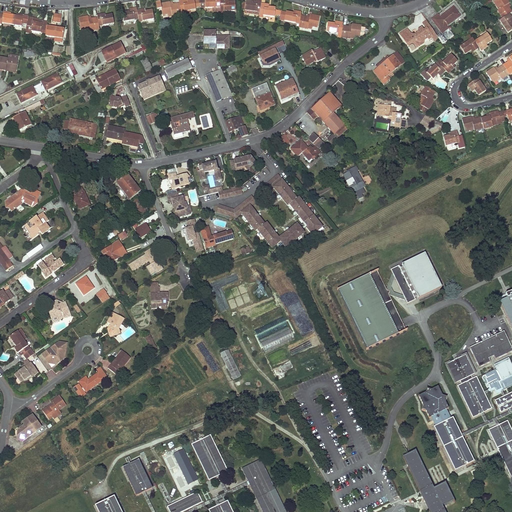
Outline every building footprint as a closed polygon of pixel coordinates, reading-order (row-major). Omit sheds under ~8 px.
[(186,0),(180,0),(178,0),(179,4),(180,12),(190,10),(195,9),(194,1),(187,2),(186,0)] [(204,0),(205,8),(220,8),(219,0),(204,0)] [(219,0),(220,8),(220,11),(235,11),(235,2),(228,2),(227,0),(219,0)] [(253,0),(253,2),(246,1),(245,10),(259,12),(261,3),(261,1),(255,0),(253,0)] [(497,0),(495,2),(500,9),(498,11),(503,19),(509,14),(511,12),(507,5),(509,4),(506,0),(497,0)] [(170,2),(161,4),(160,2),(155,3),(158,16),(171,13),(172,16),(181,15),(180,12),(179,4),(170,5),(170,2)] [(269,4),(261,3),(259,12),(259,14),(274,17),(274,15),(275,9),(275,8),(268,7),(269,4)] [(436,16),(432,20),(440,31),(461,16),(454,7),(440,17),(439,15),(436,16)] [(136,8),(128,9),(129,12),(122,13),(124,22),(138,19),(137,10),(136,8)] [(145,9),(137,10),(138,19),(139,22),(154,19),(152,10),(145,11),(145,9)] [(8,12),(3,11),(3,13),(1,23),(11,25),(13,15),(8,14),(8,12)] [(279,19),(285,21),(299,24),(301,15),(301,13),(294,11),(293,13),(286,12),(286,13),(281,12),(280,16),(279,19)] [(18,16),(13,15),(11,25),(21,26),(22,23),(27,24),(28,15),(18,14),(18,16)] [(101,14),(97,15),(97,18),(99,26),(114,23),(112,15),(105,16),(105,14),(101,14)] [(503,19),(500,21),(508,33),(511,30),(511,22),(511,18),(509,14),(503,19)] [(310,18),(301,15),(299,24),(298,27),(308,29),(308,26),(317,28),(319,16),(311,15),(310,18)] [(83,17),(79,18),(80,30),(89,28),(90,31),(99,29),(99,26),(97,18),(88,19),(88,17),(83,17)] [(36,22),(33,21),(31,31),(41,33),(41,30),(46,31),(47,26),(47,22),(37,20),(36,22)] [(334,25),(328,23),(326,32),(341,34),(343,25),(343,23),(335,21),(334,25)] [(352,27),(343,25),(341,34),(341,37),(350,39),(350,35),(360,37),(360,35),(361,27),(361,25),(352,24),(352,27)] [(51,26),(47,26),(46,31),(45,36),(54,37),(56,27),(51,26)] [(60,28),(56,27),(54,37),(62,39),(64,28),(60,28)] [(435,41),(439,39),(437,36),(430,27),(427,29),(426,29),(423,31),(421,28),(419,30),(418,34),(417,35),(411,34),(403,39),(408,47),(414,43),(417,48),(424,44),(424,40),(425,40),(429,40),(432,38),(435,41)] [(447,28),(437,36),(439,39),(442,44),(453,36),(447,28)] [(411,34),(407,29),(400,34),(403,39),(411,34)] [(204,31),(204,44),(207,44),(209,45),(209,48),(216,48),(216,46),(229,46),(229,36),(217,36),(217,31),(204,31)] [(121,44),(103,52),(107,63),(128,54),(125,49),(135,44),(134,41),(136,40),(132,34),(120,40),(121,44)] [(487,34),(474,42),(479,48),(481,52),(487,47),(486,45),(492,41),(487,34)] [(472,39),(460,47),(465,55),(471,51),(472,53),(479,48),(474,42),(472,39)] [(287,51),(284,42),(259,53),(264,65),(271,65),(281,61),(279,55),(283,53),(287,51)] [(312,51),(302,55),(308,66),(317,62),(317,63),(321,61),(325,59),(320,49),(313,53),(312,51)] [(378,69),(375,72),(384,83),(388,80),(386,77),(404,62),(397,53),(389,59),(378,69)] [(451,55),(440,66),(446,71),(448,74),(454,68),(452,66),(457,62),(451,55)] [(511,60),(503,65),(509,75),(511,72),(511,56),(509,58),(511,60)] [(0,57),(0,69),(5,71),(6,68),(16,70),(17,61),(0,57)] [(382,62),(376,66),(378,69),(389,59),(387,57),(382,62)] [(147,58),(140,61),(146,73),(153,70),(147,58)] [(187,59),(164,69),(169,79),(192,69),(187,59)] [(437,63),(427,73),(433,79),(438,75),(440,77),(446,71),(440,66),(437,63)] [(66,67),(71,77),(77,75),(73,65),(66,67)] [(491,70),(486,73),(492,83),(500,77),(501,80),(509,75),(503,65),(495,70),(494,68),(491,70)] [(114,70),(96,79),(100,88),(109,83),(110,85),(120,81),(114,70)] [(217,102),(232,96),(222,70),(206,76),(217,102)] [(33,86),(17,94),(20,100),(21,103),(37,95),(36,93),(45,89),(46,91),(61,83),(57,74),(41,82),(42,83),(33,87),(33,86)] [(139,88),(138,89),(142,100),(147,98),(146,95),(164,88),(159,77),(150,81),(150,82),(147,84),(146,82),(138,86),(139,88)] [(293,79),(277,86),(284,103),(295,98),(296,99),(301,97),(293,79)] [(474,81),(468,85),(473,92),(475,90),(479,96),(486,91),(477,79),(474,81)] [(267,85),(252,91),(257,103),(260,102),(262,108),(269,106),(269,107),(275,105),(267,85)] [(423,96),(418,104),(429,110),(433,102),(431,100),(435,92),(426,87),(421,95),(423,96)] [(146,95),(147,98),(165,90),(164,88),(146,95)] [(312,109),(308,112),(314,119),(317,117),(316,116),(317,115),(334,134),(335,134),(338,137),(347,130),(343,126),(344,125),(334,113),(341,106),(330,93),(312,109)] [(121,100),(110,97),(108,107),(118,109),(119,107),(124,105),(125,108),(130,106),(127,97),(121,100)] [(39,102),(25,109),(26,112),(41,105),(39,102)] [(260,102),(257,103),(260,111),(264,109),(269,107),(269,106),(262,108),(260,102)] [(418,104),(416,109),(427,115),(429,110),(418,104)] [(379,105),(378,115),(383,116),(382,117),(389,118),(389,117),(392,117),(391,126),(400,128),(401,115),(396,114),(396,109),(390,108),(391,107),(379,105)] [(511,109),(506,111),(502,112),(505,122),(508,121),(508,122),(511,120),(511,109)] [(490,117),(481,119),(483,129),(484,130),(493,128),(492,125),(501,123),(505,122),(502,112),(498,113),(498,112),(489,114),(490,117)] [(24,113),(13,118),(16,125),(19,131),(30,126),(24,113)] [(193,113),(170,119),(174,135),(182,133),(190,131),(188,120),(194,119),(193,113)] [(155,114),(147,117),(150,125),(158,122),(155,114)] [(240,117),(225,122),(229,132),(234,130),(239,128),(242,137),(247,135),(244,127),(243,127),(240,117)] [(471,117),(462,119),(465,130),(473,128),(474,131),(483,129),(481,119),(480,118),(472,120),(471,117)] [(96,125),(70,120),(70,123),(68,128),(68,132),(73,134),(93,138),(96,125)] [(437,121),(435,125),(443,129),(445,125),(437,121)] [(109,126),(107,137),(114,139),(122,141),(124,132),(124,130),(109,126)] [(142,137),(124,132),(122,141),(121,144),(131,146),(137,147),(138,142),(142,143),(143,141),(142,137)] [(450,136),(443,138),(445,146),(460,143),(457,132),(449,133),(450,136)] [(314,133),(308,138),(315,146),(321,141),(314,133)] [(334,134),(328,140),(331,143),(338,137),(335,134),(334,134)] [(283,136),(277,140),(283,147),(288,143),(283,136)] [(307,149),(303,153),(309,160),(313,157),(315,158),(320,154),(317,150),(315,152),(310,146),(307,149)] [(246,170),(254,163),(248,156),(244,158),(242,159),(241,158),(239,159),(233,161),(235,169),(240,168),(244,168),(245,169),(246,170)] [(230,162),(228,162),(231,172),(245,169),(244,168),(240,168),(235,169),(233,161),(230,162)] [(197,172),(200,182),(206,180),(204,174),(208,173),(214,171),(214,174),(216,182),(221,181),(219,170),(217,171),(215,163),(202,167),(199,168),(200,172),(197,172)] [(357,171),(350,175),(352,179),(346,182),(349,187),(350,189),(346,191),(348,196),(353,193),(357,193),(356,197),(358,197),(359,199),(362,197),(361,195),(365,193),(362,188),(365,186),(357,171)] [(171,185),(172,189),(189,185),(188,183),(187,178),(189,177),(186,174),(178,176),(179,178),(177,179),(176,177),(175,173),(173,174),(168,175),(169,181),(172,180),(173,183),(172,184),(171,185)] [(127,175),(116,183),(129,199),(140,191),(129,177),(127,175)] [(281,181),(282,180),(278,175),(260,190),(264,195),(273,188),(281,181)] [(296,199),(281,181),(273,188),(279,195),(280,194),(283,198),(282,199),(288,206),(290,204),(295,211),(296,210),(300,214),(298,215),(304,222),(305,222),(308,226),(307,227),(313,235),(323,226),(298,197),(296,199)] [(83,192),(81,188),(72,192),(74,196),(73,196),(79,209),(87,205),(89,205),(89,204),(84,191),(83,192)] [(240,188),(218,194),(220,200),(242,194),(240,188)] [(37,200),(40,193),(33,190),(31,194),(24,191),(20,194),(18,192),(16,194),(5,202),(6,207),(11,209),(12,210),(22,203),(21,201),(22,200),(24,201),(24,203),(32,207),(37,203),(36,201),(36,200),(37,200)] [(178,198),(176,193),(173,194),(167,195),(169,202),(171,201),(172,204),(173,204),(174,206),(175,206),(175,208),(174,208),(175,212),(174,213),(176,218),(187,215),(186,209),(186,207),(185,203),(184,203),(182,197),(178,198)] [(234,211),(218,206),(216,213),(236,219),(241,214),(250,207),(256,202),(252,197),(234,211)] [(144,207),(138,198),(132,203),(141,215),(147,210),(146,209),(149,207),(147,205),(144,207)] [(286,247),(304,233),(297,224),(290,230),(291,231),(287,234),(286,233),(281,238),(279,239),(277,236),(275,234),(274,235),(271,231),(272,230),(266,223),(265,225),(264,224),(259,218),(258,219),(255,215),(256,214),(250,207),(241,214),(256,232),(258,230),(272,248),(281,241),(286,247)] [(48,221),(43,213),(25,226),(30,233),(28,235),(31,239),(40,232),(42,235),(50,229),(46,223),(48,221)] [(204,250),(198,232),(195,233),(194,229),(197,228),(195,219),(186,221),(188,227),(185,228),(189,241),(192,240),(196,252),(204,250)] [(145,224),(135,230),(140,237),(148,232),(145,228),(147,227),(145,224)] [(210,227),(200,230),(204,242),(206,248),(216,245),(216,244),(235,237),(234,234),(232,230),(212,236),(210,227)] [(123,233),(118,236),(121,241),(126,238),(123,233)] [(110,263),(121,256),(120,254),(123,252),(121,249),(124,247),(120,239),(102,250),(104,253),(110,263)] [(13,256),(5,245),(3,247),(1,248),(8,259),(13,256)] [(249,246),(240,249),(242,256),(251,253),(249,246)] [(0,247),(0,261),(6,270),(13,266),(8,259),(1,248),(0,247)] [(120,254),(121,256),(128,252),(124,247),(121,249),(123,252),(120,254)] [(147,253),(129,265),(133,271),(149,260),(151,264),(149,266),(154,274),(162,269),(157,261),(155,262),(153,258),(157,255),(155,251),(153,248),(146,252),(147,253)] [(401,264),(393,268),(410,302),(418,298),(417,296),(419,294),(421,297),(444,285),(427,251),(404,262),(405,265),(402,266),(401,264)] [(55,269),(63,264),(59,259),(54,262),(52,259),(54,258),(52,255),(44,260),(46,262),(44,264),(39,267),(42,272),(41,272),(45,278),(51,273),(50,273),(55,269)] [(378,269),(340,288),(369,347),(408,328),(378,269)] [(6,282),(9,285),(16,280),(14,277),(6,282)] [(81,289),(84,294),(93,287),(86,277),(82,280),(79,282),(81,284),(79,285),(81,289)] [(157,287),(157,283),(151,283),(151,293),(151,308),(157,308),(157,307),(162,306),(167,306),(166,299),(168,299),(167,293),(159,293),(159,287),(157,287)] [(106,293),(103,289),(96,294),(99,298),(100,298),(103,302),(109,297),(106,293)] [(2,290),(0,291),(0,305),(5,302),(6,303),(14,298),(8,290),(4,293),(2,290)] [(511,296),(509,297),(503,301),(511,319),(511,296)] [(66,317),(70,315),(65,302),(58,304),(56,300),(54,302),(49,312),(52,319),(57,317),(62,319),(63,316),(66,317)] [(122,317),(112,313),(107,323),(110,324),(108,328),(110,332),(109,332),(110,333),(114,335),(118,334),(120,331),(119,329),(122,323),(119,322),(122,317)] [(281,329),(287,326),(283,317),(254,329),(264,352),(295,340),(290,329),(282,332),(281,329)] [(32,355),(34,354),(24,341),(27,339),(24,335),(24,334),(20,329),(10,337),(17,347),(15,348),(18,353),(21,350),(27,359),(27,358),(30,356),(32,355)] [(511,352),(511,346),(505,331),(470,348),(480,368),(492,362),(490,359),(489,357),(491,356),(494,355),(494,357),(496,360),(511,352)] [(153,339),(150,334),(145,337),(148,342),(149,342),(152,346),(155,344),(153,340),(153,339)] [(65,358),(67,343),(59,342),(42,354),(45,358),(49,359),(53,357),(55,360),(60,361),(61,357),(65,358)] [(283,347),(266,355),(277,377),(284,373),(294,368),(283,347)] [(130,357),(122,350),(114,360),(117,361),(113,366),(110,364),(108,368),(114,373),(117,370),(119,371),(130,357)] [(228,351),(221,354),(233,380),(240,377),(228,351)] [(484,392),(477,377),(471,380),(470,378),(470,377),(477,373),(467,353),(462,356),(462,357),(451,362),(450,361),(445,363),(455,384),(462,380),(463,383),(457,386),(473,418),(482,414),(492,409),(485,394),(484,392)] [(60,361),(55,360),(53,357),(49,359),(45,358),(52,367),(60,361)] [(30,363),(27,358),(27,359),(22,362),(25,366),(15,374),(18,379),(20,378),(23,382),(25,381),(31,376),(32,377),(39,373),(31,362),(30,363)] [(511,363),(510,360),(496,367),(497,370),(484,377),(490,389),(491,391),(495,389),(497,393),(511,385),(511,363)] [(79,381),(80,383),(73,388),(81,398),(85,395),(84,393),(107,376),(101,367),(96,370),(98,372),(88,380),(85,377),(83,379),(79,381)] [(430,418),(434,416),(444,411),(449,409),(446,403),(448,398),(442,396),(438,387),(431,390),(427,388),(426,393),(419,396),(424,405),(422,410),(427,411),(430,418)] [(511,392),(495,401),(501,413),(511,407),(511,392)] [(53,403),(42,411),(48,420),(52,417),(51,415),(54,413),(56,417),(61,414),(58,410),(66,405),(59,396),(55,399),(52,401),(53,403)] [(434,427),(455,471),(474,462),(462,436),(453,418),(448,420),(444,411),(434,416),(438,425),(434,427)] [(40,425),(33,415),(28,419),(23,422),(25,425),(18,429),(21,433),(17,436),(17,438),(25,439),(36,431),(35,429),(40,425)] [(39,420),(46,430),(48,429),(41,418),(39,420)] [(498,426),(488,430),(498,450),(508,472),(511,478),(511,430),(508,421),(498,426)] [(211,435),(191,444),(209,481),(218,476),(228,471),(211,435)] [(173,454),(187,486),(198,481),(184,449),(173,454)] [(416,450),(403,457),(408,466),(421,493),(427,506),(430,511),(448,511),(445,503),(456,497),(448,482),(434,488),(433,486),(416,450)] [(139,460),(122,468),(136,496),(143,493),(152,488),(139,460)] [(286,511),(261,460),(242,469),(249,483),(262,511),(286,511)] [(179,487),(187,485),(186,482),(183,483),(181,477),(177,478),(179,487)] [(197,492),(167,507),(169,511),(182,511),(194,506),(202,502),(197,492)] [(121,511),(114,497),(95,506),(97,511),(121,511)] [(218,505),(209,510),(209,511),(233,511),(228,501),(218,505)]
